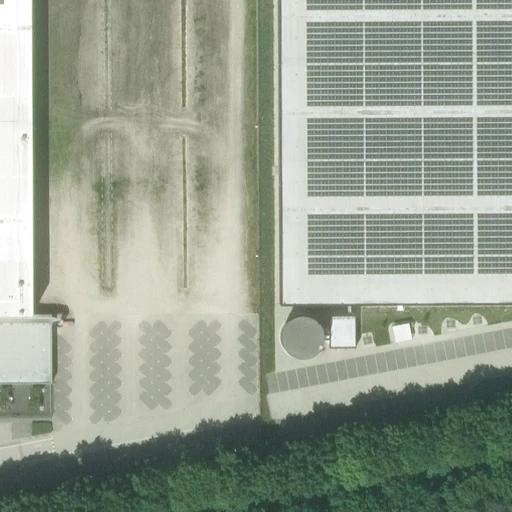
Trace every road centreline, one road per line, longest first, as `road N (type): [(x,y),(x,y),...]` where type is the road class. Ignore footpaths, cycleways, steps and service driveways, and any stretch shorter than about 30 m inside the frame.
road 1 (unknown): [(247,142),(189,148),(175,160),(179,291),(247,294),(246,217)]
road 2 (unclassified): [(263,511),(511,465)]
road 3 (unknown): [(511,357),(273,403)]
road 4 (unknown): [(247,142),(249,0)]
